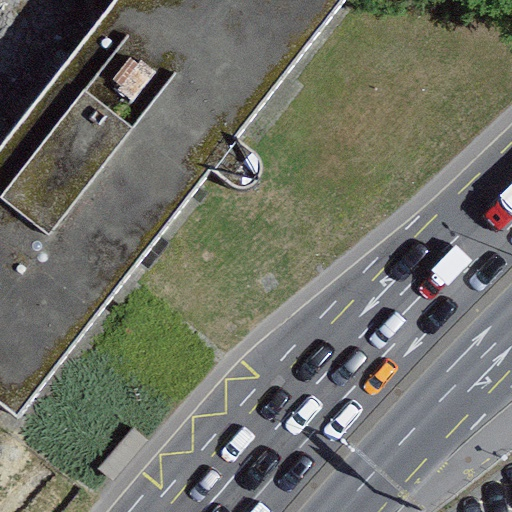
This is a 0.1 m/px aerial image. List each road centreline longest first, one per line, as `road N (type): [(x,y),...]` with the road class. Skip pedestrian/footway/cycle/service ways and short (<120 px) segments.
road 1 (secondary): [(511,209),(334,386),(223,511)]
road 2 (secondary): [(339,511),(511,327)]
